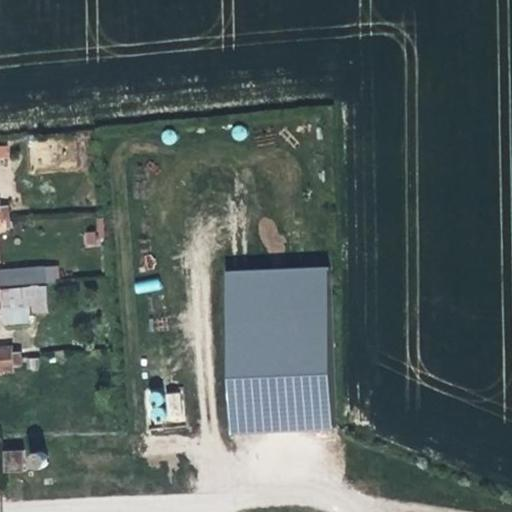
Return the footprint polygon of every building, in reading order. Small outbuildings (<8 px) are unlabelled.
[(0,267),(0,320),(48,318),(46,283),(59,283),(58,265),(0,267)] [(326,267),(222,270),(226,434),(330,432),(326,267)] [(136,293),(161,290),(159,279),(134,283),(136,293)] [(0,350),(0,364),(12,363),(11,350),(0,350)] [(0,375),(13,375),(12,363),(0,364),(0,375)] [(167,422),(183,421),(181,392),(165,393),(167,422)] [(0,476),(21,476),(20,452),(0,452),(0,476)] [(32,469),(50,468),(49,456),(31,456),(32,469)]
